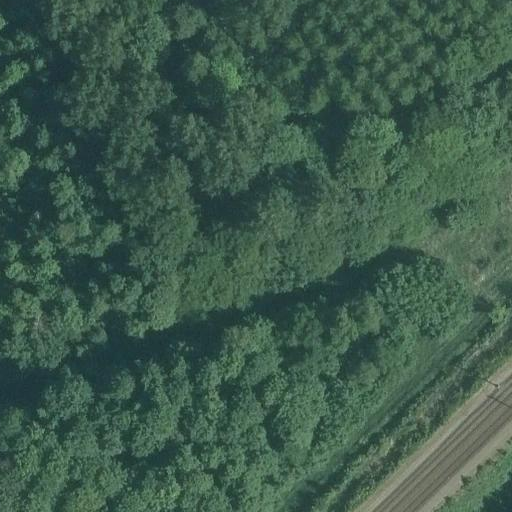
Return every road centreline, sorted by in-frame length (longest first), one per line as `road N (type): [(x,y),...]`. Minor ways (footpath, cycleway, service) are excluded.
road 1 (track): [(275,511),(511,278)]
road 2 (track): [(320,511),(511,325)]
